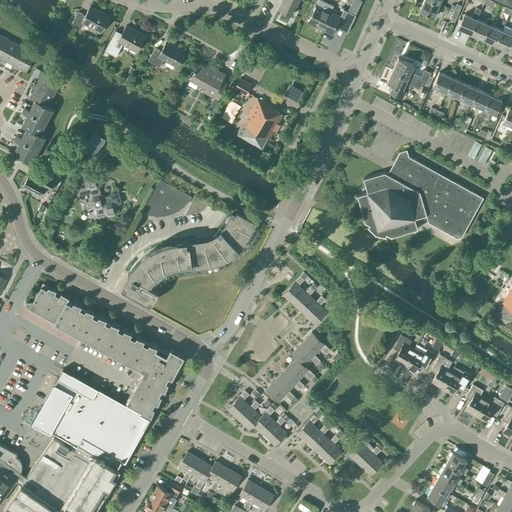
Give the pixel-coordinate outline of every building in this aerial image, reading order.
[(282,0),(279,8),(292,14),(298,0),(282,0)] [(332,34),(341,16),(325,8),(327,3),(322,0),(314,0),(313,3),(316,5),(308,22),(332,34)] [(351,0),(346,11),(353,14),(359,0),(351,0)] [(434,16),(439,4),(430,0),(423,0),(419,10),(434,16)] [(109,16),(90,6),(85,15),(78,11),(72,23),(81,28),(84,23),(101,32),(109,16)] [(458,28),(471,33),(477,19),(481,9),(476,7),(471,16),(464,13),(458,28)] [(497,28),(490,25),(489,24),(483,39),(495,44),(502,30),(507,20),(502,17),(497,28)] [(486,23),(477,19),(471,33),(483,39),(489,24),(490,25),(492,20),(488,18),(486,23)] [(145,35),(126,25),(122,33),(116,30),(108,44),(116,49),(119,42),(137,51),(145,35)] [(511,40),(511,34),(502,30),(495,44),(508,50),(511,40)] [(0,57),(0,58),(10,40),(0,34),(0,57)] [(12,64),(22,46),(10,40),(0,58),(0,59),(5,62),(6,61),(12,64)] [(177,66),(185,52),(166,41),(161,51),(155,47),(148,60),(160,67),(164,59),(177,66)] [(35,53),(34,53),(22,46),(12,64),(12,66),(18,69),(19,67),(26,71),(35,53)] [(393,70),(422,83),(424,84),(420,91),(426,94),(430,86),(429,86),(434,74),(424,69),(421,76),(411,71),(414,65),(398,57),(393,70)] [(211,70),(199,63),(190,78),(191,78),(187,84),(195,89),(199,83),(208,88),(206,91),(219,98),(227,83),(222,80),(225,74),(213,67),(211,70)] [(36,83),(55,93),(61,81),(41,70),(38,76),(39,77),(36,83)] [(422,83),(393,70),(387,82),(394,85),(392,91),(403,96),(405,90),(407,91),(410,84),(419,88),(422,83)] [(433,85),(445,91),(452,77),(439,71),(433,85)] [(445,91),(458,97),(464,83),(452,77),(445,91)] [(240,78),(234,87),(246,94),(251,85),(251,84),(240,78)] [(30,96),(47,106),(55,93),(36,83),(34,82),(34,83),(34,84),(32,89),(34,89),(30,96)] [(458,97),(470,102),(477,88),(464,83),(458,97)] [(269,138),(282,114),(274,109),(275,108),(259,99),(263,91),(251,85),(246,94),(256,99),(236,133),(261,148),(267,137),(269,138)] [(470,102),(483,108),(489,94),(477,88),(470,102)] [(489,94),(483,108),(495,114),(502,100),(489,94)] [(24,108),(46,120),(53,109),(47,106),(30,96),(29,97),(34,100),(31,105),(26,103),(24,108)] [(428,111),(435,114),(437,109),(431,106),(428,111)] [(503,121),(511,125),(511,108),(509,107),(503,121)] [(22,124),(40,133),(46,120),(24,108),(20,115),(25,118),(22,124)] [(437,109),(435,114),(441,117),(444,112),(437,109)] [(15,136),(38,149),(45,136),(40,133),(22,124),(26,127),(23,132),(19,130),(15,136)] [(487,132),(480,129),(478,134),(485,137),(487,132)] [(94,133),(93,133),(91,138),(103,145),(106,139),(94,133)] [(12,142),(17,145),(14,152),(31,161),(38,149),(15,136),(12,142)] [(473,141),(466,154),(474,158),(481,145),(473,141)] [(461,237),(483,197),(409,156),(407,149),(400,151),(388,173),(384,171),(363,178),(367,192),(357,195),(364,221),(369,224),(368,226),(375,233),(385,235),(386,233),(391,236),(418,228),(415,218),(426,214),(428,222),(457,238),(461,237)] [(499,154),(494,151),(489,159),(495,162),(499,154)] [(35,177),(29,174),(23,186),(33,191),(32,193),(39,197),(44,187),(49,190),(56,179),(39,170),(35,177)] [(121,203),(117,188),(112,190),(109,195),(104,196),(99,194),(100,192),(99,189),(98,188),(101,183),(99,177),(93,174),(87,175),(84,181),(86,186),(80,188),(77,194),(79,200),(84,203),(85,208),(91,207),(97,210),(98,216),(104,214),(109,217),(115,215),(118,210),(117,204),(121,203)] [(187,202),(192,196),(159,178),(141,211),(147,214),(155,215),(162,215),(169,214),(176,211),(182,207),(187,202)] [(47,206),(41,203),(37,209),(44,212),(47,206)] [(134,264),(128,272),(121,286),(151,303),(158,289),(152,286),(156,280),(161,276),(166,272),(172,270),(178,269),(206,265),(215,263),(223,260),(231,256),(238,250),(244,243),(249,236),(257,223),(237,211),(235,214),(231,212),(225,222),(222,227),(218,231),(214,234),(208,236),(203,237),(174,241),(165,243),(156,246),(148,251),(140,257),(134,264)] [(293,303),(305,291),(298,285),(304,279),(300,275),(283,293),(293,303)] [(29,307),(143,370),(168,384),(177,368),(178,365),(178,363),(178,362),(178,360),(179,357),(43,282),(31,304),(30,303),(30,301),(28,300),(26,300),(25,301),(25,303),(26,305),(29,307)] [(304,314),(316,301),(309,295),(315,289),(310,285),(305,291),(293,303),(304,314)] [(511,323),(511,287),(496,314),(511,323)] [(321,295),(316,301),(304,314),(315,324),(326,311),(319,305),(325,299),(321,295)] [(403,319),(395,315),(390,324),(398,328),(403,319)] [(312,332),(301,342),(314,354),(320,347),(326,353),(330,349),(312,332)] [(404,365),(414,348),(408,345),(411,340),(401,334),(393,348),(399,351),(394,359),(404,365)] [(301,342),(291,353),(296,357),(303,365),(310,358),(316,363),(319,359),(314,354),(301,342)] [(414,348),(404,365),(414,371),(419,362),(424,366),(432,352),(422,346),(419,351),(414,348)] [(342,356),(338,351),(332,357),(336,361),(342,356)] [(451,370),(448,368),(452,361),(440,353),(430,369),(436,372),(431,381),(441,387),(451,370)] [(296,357),(286,368),(298,380),(298,379),(304,373),(310,378),(314,374),(303,365),(296,357)] [(451,370),(441,387),(451,393),(456,384),(462,387),(470,374),(460,368),(454,365),(451,370)] [(152,418),(63,368),(33,421),(71,442),(71,443),(77,446),(94,456),(95,455),(116,468),(122,459),(125,462),(152,418)] [(286,368),(276,379),(288,390),(294,383),(304,392),(308,388),(298,379),(298,380),(286,368)] [(162,394),(168,384),(143,370),(137,381),(162,394)] [(288,390),(276,379),(266,389),(278,401),(284,394),(294,403),(298,399),(294,395),(294,396),(288,390)] [(157,405),(162,394),(137,381),(132,391),(157,405)] [(465,409),(475,415),(485,397),(479,394),(482,389),(472,383),(464,397),(470,400),(465,409)] [(511,391),(511,387),(506,384),(499,395),(507,399),(511,391)] [(238,418),(250,406),(243,399),(248,394),(244,390),(227,408),(238,418)] [(151,415),(157,405),(132,391),(126,401),(151,415)] [(491,401),(485,397),(475,415),(485,421),(490,412),(496,415),(504,402),(494,396),(491,401)] [(249,428),(260,416),(254,410),(259,404),(255,400),(250,406),(238,418),(249,428)] [(264,434),(276,421),(269,415),(274,409),(270,405),(260,416),(253,424),(264,434)] [(502,431),(511,436),(511,406),(510,405),(502,419),(508,422),(502,431)] [(297,432),(307,442),(319,430),(312,424),(318,418),(314,414),(297,432)] [(281,416),(276,421),(264,434),(274,444),(286,432),(280,425),(285,419),(281,416)] [(307,442),(318,452),(329,440),(323,434),(328,428),(324,424),(319,430),(307,442)] [(339,429),(329,440),(318,452),(329,462),(340,450),(333,444),(343,433),(339,429)] [(348,453),(359,464),(371,451),(364,445),(370,439),(366,435),(348,453)] [(53,437),(4,507),(10,511),(94,511),(101,501),(108,489),(120,470),(116,468),(95,455),(94,456),(77,446),(75,449),(53,437)] [(376,445),(371,451),(359,464),(370,474),(382,461),(375,455),(380,449),(376,445)] [(8,448),(0,458),(0,501),(20,473),(22,469),(22,465),(21,461),(19,458),(16,456),(16,455),(17,453),(8,448)] [(182,477),(183,478),(187,480),(191,473),(200,458),(187,451),(178,466),(186,470),(182,477)] [(452,451),(446,462),(460,470),(465,474),(468,469),(463,465),(466,459),(452,451)] [(200,458),(191,473),(199,478),(195,485),(200,488),(207,476),(213,466),(200,458)] [(216,460),(213,466),(207,476),(214,480),(211,487),(215,490),(219,483),(228,468),(216,460)] [(460,470),(446,462),(440,473),(454,481),(459,484),(462,479),(457,476),(460,470)] [(228,468),(219,483),(227,488),(223,494),(228,497),(241,475),(228,468)] [(487,486),(494,473),(489,470),(481,483),(487,486)] [(454,481),(440,473),(433,484),(447,492),(454,481)] [(497,490),(511,498),(511,484),(511,482),(511,481),(505,477),(503,482),(509,486),(506,492),(499,488),(497,490)] [(252,502),(261,486),(248,479),(239,494),(247,499),(243,506),(248,508),(252,502)] [(157,484),(151,495),(165,503),(169,495),(175,498),(178,493),(181,487),(169,481),(165,488),(157,484)] [(194,484),(191,490),(197,493),(200,488),(195,485),(194,484)] [(444,498),(447,492),(433,484),(427,495),(445,505),(447,500),(444,498)] [(261,486),(252,502),(260,506),(256,511),(262,511),(273,494),(261,486)] [(479,487),(475,494),(480,496),(484,490),(479,487)] [(498,506),(510,511),(511,511),(511,498),(497,490),(496,493),(503,497),(498,506)] [(480,496),(475,494),(472,500),(477,503),(480,496)] [(177,511),(178,510),(165,503),(151,495),(149,500),(146,500),(145,503),(146,505),(145,507),(149,509),(146,511),(159,511),(162,508),(168,511),(177,511)] [(426,511),(429,507),(415,499),(409,510),(411,511),(426,511)] [(184,502),(180,509),(185,511),(189,505),(184,502)] [(467,502),(463,510),(466,511),(471,511),(474,505),(467,502)]
